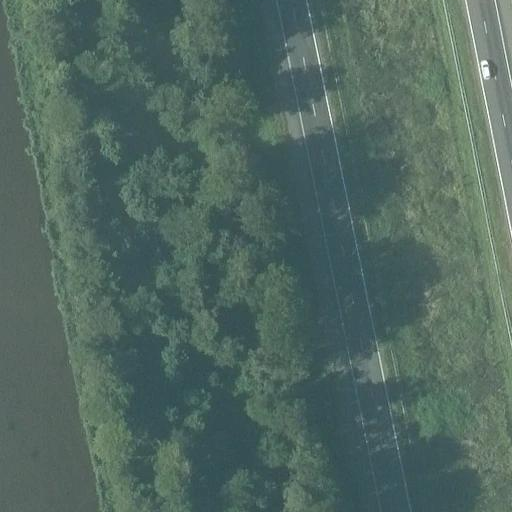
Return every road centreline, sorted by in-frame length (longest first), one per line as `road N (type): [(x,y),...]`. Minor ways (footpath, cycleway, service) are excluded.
road 1 (motorway): [(290,0),(394,511)]
road 2 (motorway): [(511,167),(479,0)]
